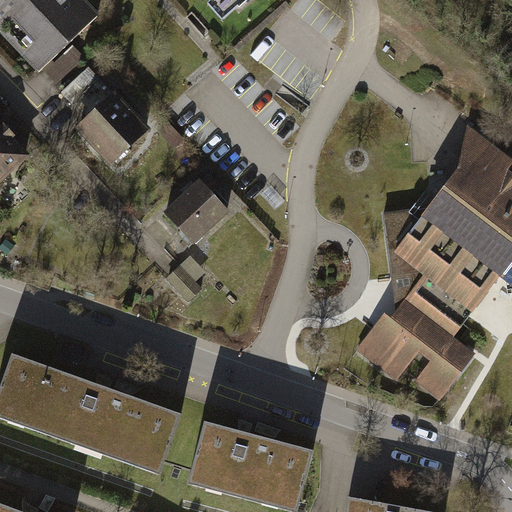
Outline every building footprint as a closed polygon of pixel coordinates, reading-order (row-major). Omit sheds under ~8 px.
[(96,15),(82,0),(0,0),(0,28),(38,69),(96,15)] [(256,0),(215,0),(234,20),(256,0)] [(158,131),(91,67),(66,94),(90,116),(77,130),(120,170),(158,131)] [(511,160),(469,127),(461,168),(430,208),(381,212),(394,310),(359,353),(393,380),(416,350),(428,360),(412,381),(437,400),(472,354),(450,336),(498,275),(511,285),(511,160)] [(0,180),(25,156),(0,131),(0,180)] [(230,214),(201,183),(166,216),(195,247),(230,214)] [(211,280),(191,260),(170,281),(190,301),(211,280)] [(180,412),(15,354),(0,397),(0,418),(158,473),(180,412)] [(311,451),(205,424),(191,482),(297,508),(311,451)] [(431,511),(351,499),(348,511),(431,511)]
